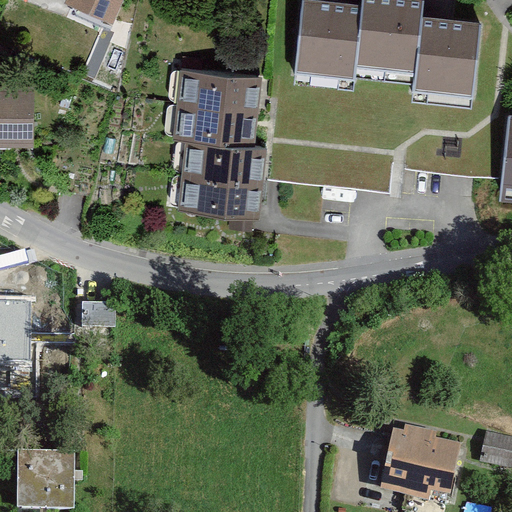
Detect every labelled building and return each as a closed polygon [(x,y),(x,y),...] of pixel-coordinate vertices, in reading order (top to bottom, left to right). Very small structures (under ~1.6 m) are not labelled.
[(116,0),(70,0),(108,17),(116,0)] [(361,3),(341,0),(305,0),(295,72),(349,80),(352,65),(361,3)] [(361,0),(361,3),(352,65),(414,74),(424,13),(425,0),(361,0)] [(492,21),(424,13),(414,74),(413,95),(482,103),(492,21)] [(256,72),(170,62),(162,131),(174,132),(247,141),(256,72)] [(36,89),(0,87),(0,144),(33,146),(36,89)] [(511,107),(509,107),(498,198),(511,199),(511,107)] [(262,143),(247,141),(174,132),(165,202),(253,213),(262,143)] [(22,301),(0,300),(0,361),(22,362),(22,301)] [(112,324),(112,301),(85,302),(86,325),(112,324)] [(394,430),(381,485),(457,502),(470,447),(394,430)] [(511,438),(487,434),(482,461),(511,466),(511,438)] [(75,454),(19,453),(18,511),(74,511),(75,454)]
